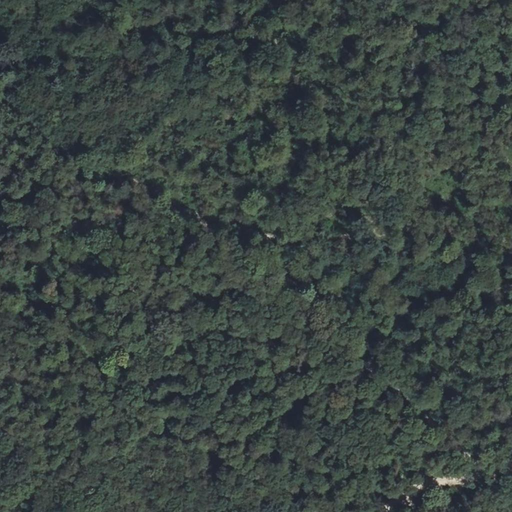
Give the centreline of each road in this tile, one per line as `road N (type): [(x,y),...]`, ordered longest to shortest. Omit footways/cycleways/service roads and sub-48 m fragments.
road 1 (track): [(483,473),(373,369),(280,304),(216,228)]
road 2 (track): [(511,249),(452,231),(329,237),(241,222),(216,228)]
road 3 (track): [(0,96),(50,137),(111,170),(178,192),(216,228)]
